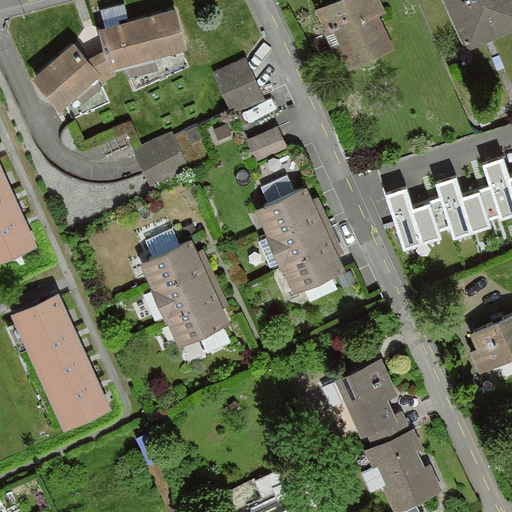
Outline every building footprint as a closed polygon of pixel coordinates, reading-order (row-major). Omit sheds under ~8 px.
[(387,13),(381,0),(345,0),(322,11),(333,33),(331,34),(339,53),(345,50),(355,69),(396,50),(380,16),(387,13)] [(511,0),(449,0),(472,50),(511,31),(511,0)] [(118,67),(192,46),(183,9),(107,29),(112,50),(92,59),(81,43),(41,75),(67,105),(105,73),(109,79),(119,74),(118,67)] [(249,58),(220,71),(237,110),(266,97),(249,58)] [(0,86),(0,131),(0,132),(16,124),(0,86)] [(281,127),(251,141),(260,161),(290,148),(281,127)] [(175,135),(141,149),(157,185),(190,170),(175,135)] [(504,157),(484,163),(502,222),(511,218),(511,174),(510,175),(504,157)] [(0,158),(0,261),(38,243),(0,158)] [(275,236),(325,215),(313,187),(299,193),(291,176),(267,187),(274,204),(262,209),(275,236)] [(457,177),(436,183),(454,241),(492,229),(479,189),(462,195),(457,177)] [(407,188),(386,194),(404,252),(442,240),(429,200),(412,206),(407,188)] [(325,215),(275,236),(264,240),(276,268),(289,262),(337,243),(325,215)] [(160,290),(208,267),(196,241),(183,247),(176,228),(150,240),(159,258),(148,262),(160,290)] [(301,290),(348,268),(337,243),(289,262),(301,290)] [(208,267),(160,290),(149,295),(161,322),(173,317),(221,295),(208,267)] [(57,293),(12,312),(60,427),(111,409),(57,293)] [(221,295),(173,317),(185,343),(233,321),(221,295)] [(483,366),(511,352),(511,311),(472,329),(479,344),(474,347),(483,366)] [(380,447),(415,431),(407,412),(400,415),(393,398),(402,394),(387,359),(338,380),(347,399),(352,397),(370,434),(374,433),(380,447)] [(415,431),(380,447),(374,450),(387,484),(390,483),(402,510),(446,489),(435,466),(430,469),(422,451),(427,447),(420,429),(415,431)]
